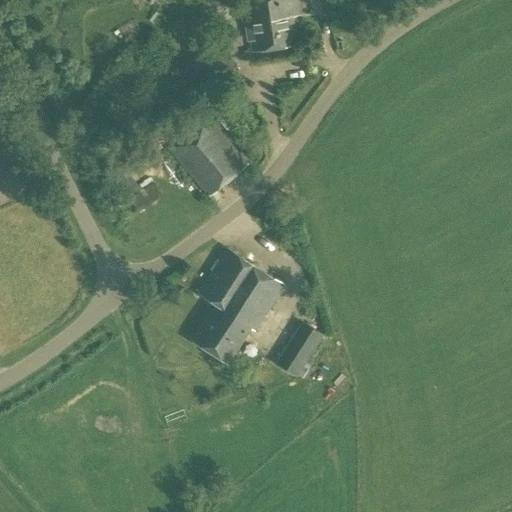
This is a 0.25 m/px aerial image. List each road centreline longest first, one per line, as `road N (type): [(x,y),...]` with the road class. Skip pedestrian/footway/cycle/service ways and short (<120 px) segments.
road 1 (unclassified): [(129,299),(258,198),(379,48),(463,0)]
road 2 (unclassified): [(129,299),(0,41)]
road 3 (unclassified): [(0,391),(129,299)]
